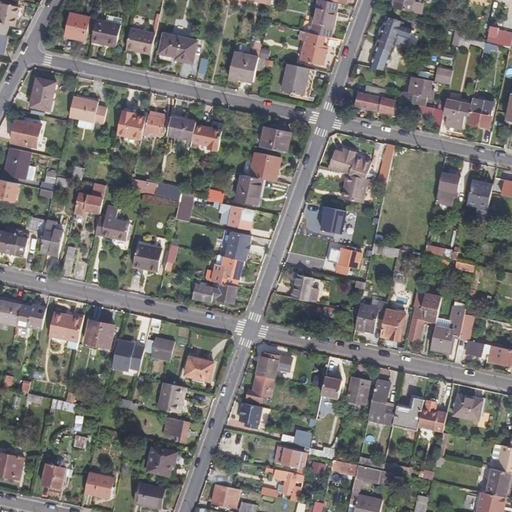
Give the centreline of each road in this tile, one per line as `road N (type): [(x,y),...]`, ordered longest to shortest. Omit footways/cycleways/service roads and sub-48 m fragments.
road 1 (residential): [(325,120),(25,56)]
road 2 (residential): [(511,386),(250,329)]
road 3 (residential): [(250,329),(0,275)]
road 4 (residential): [(250,329),(325,120)]
road 5 (residential): [(184,511),(250,329)]
road 6 (residential): [(511,160),(325,120)]
road 7 (residential): [(325,120),(367,0)]
